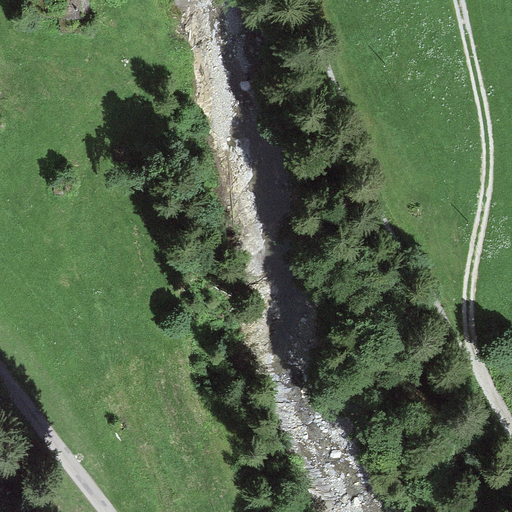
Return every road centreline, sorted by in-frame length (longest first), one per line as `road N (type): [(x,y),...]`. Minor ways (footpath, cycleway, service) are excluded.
road 1 (track): [(461,0),(488,173),(468,295),(482,394)]
road 2 (unclassified): [(0,375),(107,511)]
